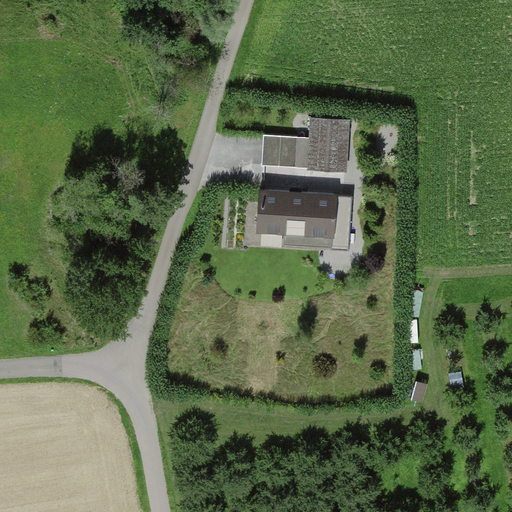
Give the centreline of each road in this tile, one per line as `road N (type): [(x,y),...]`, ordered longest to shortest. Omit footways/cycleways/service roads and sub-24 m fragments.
road 1 (track): [(247,0),(130,362),(0,371)]
road 2 (unknown): [(130,362),(413,117)]
road 3 (track): [(130,362),(161,511)]
